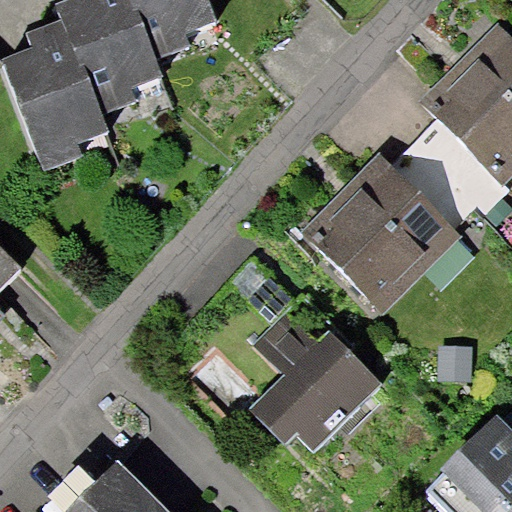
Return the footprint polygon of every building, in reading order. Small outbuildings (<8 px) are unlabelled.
[(162,56),(141,0),(91,0),(92,1),(68,9),(74,19),(106,117),(175,92),(162,56)] [(228,30),(216,0),(141,0),(162,56),(228,30)] [(106,117),(74,19),(29,34),(35,50),(6,60),(43,174),(86,160),(81,146),(112,136),(106,117)] [(511,187),(511,51),(486,27),(413,103),(507,193),(511,187)] [(456,234),(369,153),(292,236),(379,316),(456,234)] [(0,298),(25,274),(0,249),(0,298)] [(309,344),(282,318),(251,349),(277,375),(235,418),(265,446),(279,431),(305,457),(372,388),(317,336),(309,344)] [(511,511),(511,444),(487,418),(415,487),(439,511),(511,511)] [(157,511),(103,460),(53,511),(157,511)]
